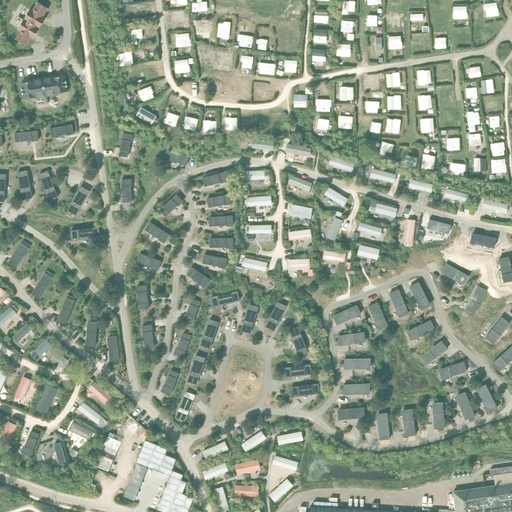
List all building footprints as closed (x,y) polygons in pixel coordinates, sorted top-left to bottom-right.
[(15,39),(26,45),(30,37),(33,38),(45,18),(43,16),(48,8),(37,2),(32,10),(30,9),(18,29),(20,31),(15,39)] [(67,91),(65,75),(55,77),(55,75),(31,80),(31,81),(21,83),(24,99),(34,97),(34,98),(58,94),(58,93),(67,91)] [(219,294),(221,307),(244,303),(241,290),(219,294)] [(239,326),(251,330),(259,309),(247,304),(239,326)] [(197,351),(209,356),(217,334),(205,330),(197,351)] [(186,383),(198,388),(206,366),(194,361),(186,383)] [(173,417),(185,422),(193,400),(181,396),(173,417)] [(511,465),(498,468),(490,469),(491,476),(499,475),(511,473),(511,465)] [(166,487),(178,492),(186,473),(174,468),(166,487)] [(511,482),(511,473),(499,475),(500,485),(511,482)] [(511,511),(511,482),(500,485),(453,491),(455,510),(455,511),(511,511)]
